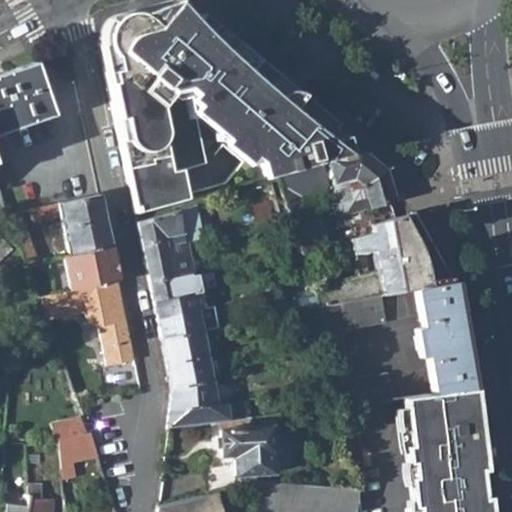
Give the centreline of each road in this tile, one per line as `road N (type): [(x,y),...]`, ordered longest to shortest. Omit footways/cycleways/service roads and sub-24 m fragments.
road 1 (residential): [(77,0),(148,364),(138,511)]
road 2 (secondary): [(511,329),(487,143)]
road 3 (secondary): [(487,143),(494,121),(485,2)]
road 4 (secondary): [(405,30),(487,143)]
